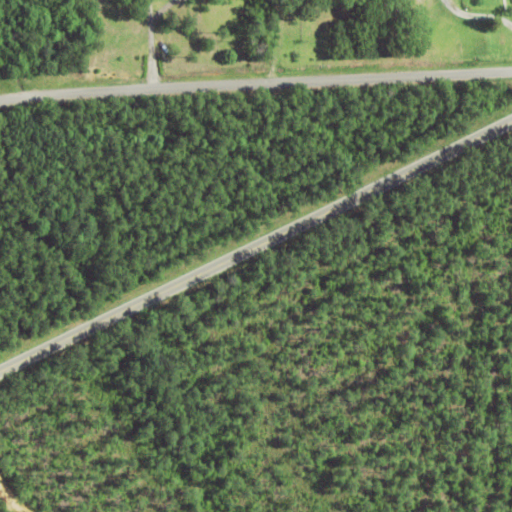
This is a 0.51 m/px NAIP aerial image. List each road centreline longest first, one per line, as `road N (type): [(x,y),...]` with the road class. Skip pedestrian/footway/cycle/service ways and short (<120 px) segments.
road 1 (secondary): [(0,374),(511,121)]
road 2 (residential): [(0,100),(511,71)]
